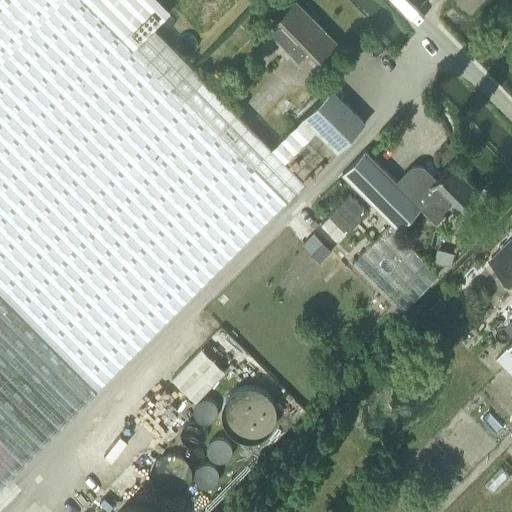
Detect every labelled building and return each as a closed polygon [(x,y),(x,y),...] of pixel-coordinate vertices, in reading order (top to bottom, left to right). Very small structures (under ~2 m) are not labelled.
[(0,0),(0,485),(276,209),(124,56),(68,0),(0,0)] [(68,0),(124,56),(154,26),(170,10),(159,0),(68,0)] [(322,59),(337,44),(295,1),(267,28),(303,64),(315,52),(322,59)] [(154,26),(124,56),(276,209),(286,199),(287,200),(306,180),(336,150),(365,121),(332,88),(295,125),(272,146),(154,26)] [(412,166),(410,167),(397,180),(365,148),(342,171),(398,228),(420,207),(435,223),(452,207),(457,212),(479,191),(451,162),(435,178),(425,168),(423,166),(422,165),(419,165),(417,165),(415,165),(414,165),(413,165),(412,166)] [(511,239),(511,238),(488,260),(509,282),(511,278),(511,239)] [(511,340),(508,345),(508,346),(496,357),(511,373),(511,340)] [(201,347),(171,378),(194,401),(224,370),(201,347)] [(195,430),(196,426),(195,419),(191,413),(188,411),(184,408),(178,406),(174,406),(169,407),(163,411),(158,417),(156,422),(156,426),(157,433),(161,439),(167,444),(175,446),(182,445),(186,444),(189,442),(192,439),(194,435),(195,430)] [(232,469),(233,463),(232,458),(231,455),(229,452),(226,448),(222,446),(219,444),(212,443),(209,444),(204,445),(198,449),(194,455),(193,458),(193,463),(193,467),(195,472),(197,475),(199,478),(202,480),(207,482),(213,483),(218,482),(221,481),(227,477),(230,473),(232,469)]
